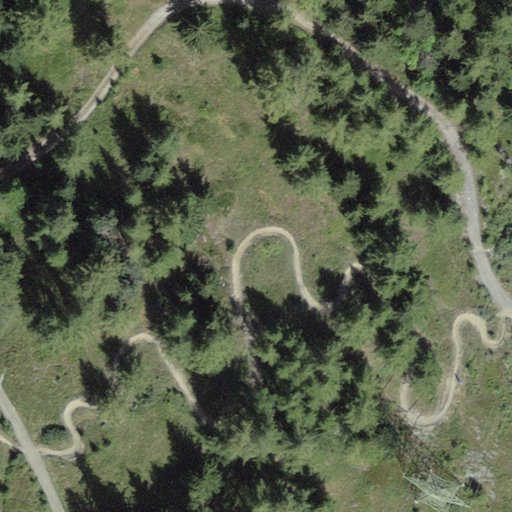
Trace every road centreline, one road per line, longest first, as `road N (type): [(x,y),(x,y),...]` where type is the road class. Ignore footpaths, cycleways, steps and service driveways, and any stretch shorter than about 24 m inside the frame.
road 1 (track): [(511,310),(477,246),(458,144),(423,107),(323,37),(250,0)]
road 2 (track): [(196,0),(156,23),(75,130)]
road 3 (track): [(0,399),(56,511)]
